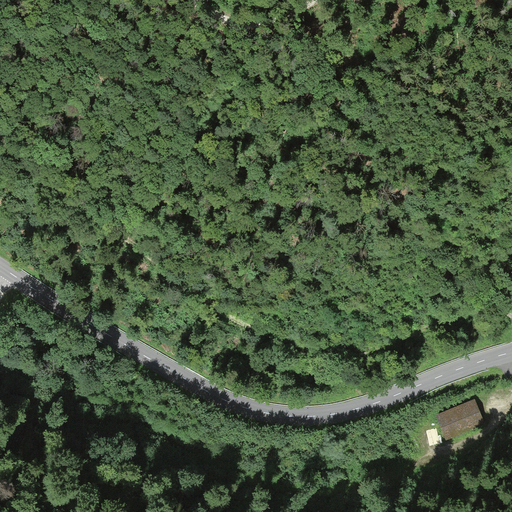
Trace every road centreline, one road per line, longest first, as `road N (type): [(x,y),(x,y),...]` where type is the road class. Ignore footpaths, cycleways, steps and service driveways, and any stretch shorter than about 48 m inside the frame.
road 1 (track): [(0,132),(195,294),(309,351),(349,353),(460,313),(481,310),(511,322)]
road 2 (tertiary): [(0,266),(80,320),(256,413),(346,414),(511,353)]
road 3 (track): [(187,0),(263,106),(332,164),(366,173),(511,140)]
road 4 (track): [(321,0),(246,23),(199,0)]
